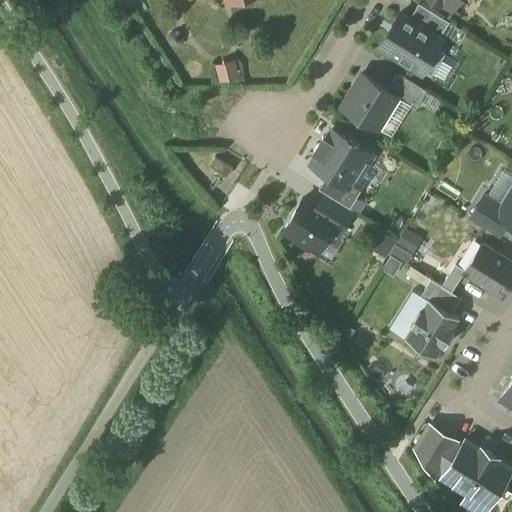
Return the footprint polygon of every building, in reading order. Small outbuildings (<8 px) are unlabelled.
[(426,0),(449,13),(455,0),(426,0)] [(398,11),(374,51),(422,79),(446,40),(398,11)] [(217,78),(237,74),(233,57),(213,61),(217,78)] [(388,91),(358,71),(335,107),(375,133),(398,98),(388,91)] [(423,92),(397,76),(388,91),(398,98),(413,107),(423,92)] [(374,156),(328,128),(309,161),(328,172),(354,188),(374,156)] [(354,188),(328,172),(319,187),(350,206),(359,191),(354,188)] [(511,189),(503,204),(498,213),(510,221),(511,221),(511,189)] [(501,236),(510,221),(498,213),(503,204),(484,193),(470,217),(501,236)] [(279,231),(313,253),(334,222),(299,199),(279,231)] [(381,267),(392,272),(400,256),(408,260),(421,234),(401,224),(381,267)] [(384,231),(375,248),(385,253),(394,236),(384,231)] [(511,261),(478,242),(460,271),(507,301),(511,292),(511,261)] [(418,295),(427,301),(450,316),(461,298),(429,278),(418,295)] [(450,316),(427,301),(405,336),(436,355),(458,320),(450,316)] [(511,376),(498,400),(511,408),(511,376)] [(484,511),(511,468),(511,463),(466,435),(442,474),(468,490),(462,499),(481,511),(484,511)]
